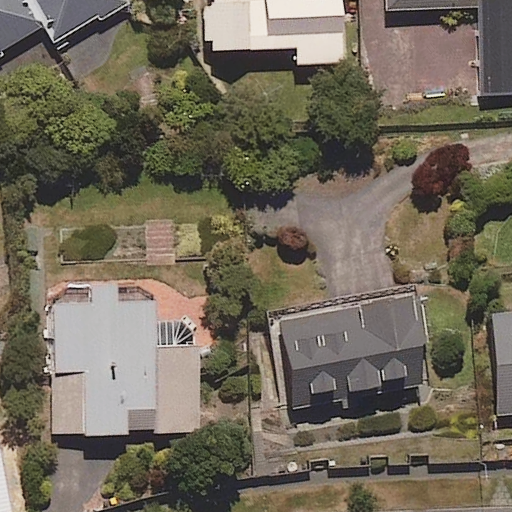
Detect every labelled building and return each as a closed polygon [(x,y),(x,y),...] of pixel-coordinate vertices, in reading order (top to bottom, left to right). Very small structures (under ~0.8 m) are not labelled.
[(42,25),(26,0),(0,0),(0,56),(4,54),(0,47),(42,25)] [(26,0),(42,25),(50,41),(125,2),(123,0),(26,0)] [(205,0),(206,3),(198,3),(200,50),(290,44),(291,63),(338,60),(334,0),(205,0)] [(511,0),(384,0),(385,8),(475,5),(479,94),(511,92),(511,0)] [(194,433),(195,323),(151,323),(151,300),(109,300),(110,283),(83,283),(83,302),(46,301),(45,432),(194,433)] [(406,293),(266,317),(281,404),(421,380),(406,293)] [(511,306),(485,308),(492,416),(511,414),(511,306)]
